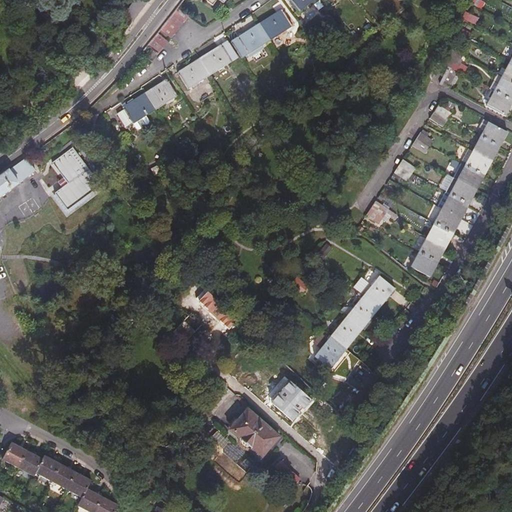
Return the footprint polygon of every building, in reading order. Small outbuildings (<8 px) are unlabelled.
[(290,0),(300,12),(315,0),(290,0)] [(179,7),(161,29),(171,37),(184,22),(185,23),(189,17),(179,7)] [(281,11),(231,42),(241,58),(291,27),(281,11)] [(461,19),(474,26),(478,18),(464,11),(461,19)] [(470,34),(462,30),(459,36),(467,40),(470,34)] [(151,48),(159,54),(168,42),(158,33),(148,46),(151,48)] [(221,47),(177,74),(187,90),(231,64),(221,47)] [(440,64),(448,68),(450,70),(457,59),(460,60),(464,52),(456,47),(454,52),(451,50),(440,64)] [(159,54),(151,48),(144,56),(152,63),(159,54)] [(511,101),(511,56),(504,71),(501,69),(497,76),(501,78),(496,87),(493,91),(493,92),(489,99),(485,106),(503,117),(511,101)] [(450,70),(448,68),(439,85),(448,89),(451,84),(454,77),(457,73),(450,70)] [(492,84),(496,87),(501,78),(497,76),(496,75),(492,84)] [(177,98),(166,80),(122,108),(123,110),(116,114),(125,128),(132,124),(136,132),(149,124),(144,117),(177,98)] [(439,105),(429,119),(442,128),(451,114),(439,105)] [(505,134),(481,122),(478,128),(483,131),(472,152),(467,162),(461,173),(457,181),(453,188),(448,185),(444,192),(449,195),(445,202),(441,210),(409,268),(427,278),(505,134)] [(420,133),(412,146),(424,154),(432,142),(420,133)] [(67,211),(100,185),(70,148),(50,164),(60,176),(54,181),(58,186),(59,187),(52,192),(67,211)] [(467,150),(462,159),(467,162),(472,152),(467,150)] [(414,168),(402,160),(397,167),(409,175),(414,168)] [(0,200),(18,187),(17,185),(23,181),(27,178),(32,175),(23,162),(17,166),(8,173),(0,179),(0,200)] [(456,171),(452,178),(457,181),(461,173),(456,171)] [(154,182),(149,173),(144,176),(149,184),(154,182)] [(448,185),(453,188),(457,181),(452,178),(448,185)] [(392,193),(386,189),(382,195),(388,199),(392,193)] [(440,200),(436,207),(441,210),(445,202),(440,200)] [(375,202),(365,216),(378,225),(387,210),(375,202)] [(329,248),(324,244),(314,257),(318,261),(329,248)] [(404,263),(409,266),(415,255),(410,252),(404,263)] [(291,282),(298,292),(306,287),(299,277),(291,282)] [(317,350),(311,357),(326,370),(392,289),(377,277),(326,340),(317,350)] [(235,320),(204,290),(195,300),(227,329),(235,320)] [(196,320),(189,314),(174,331),(180,337),(196,320)] [(317,350),(326,340),(318,334),(310,344),(317,350)] [(360,387),(354,396),(355,397),(361,401),(368,392),(360,387)] [(345,413),(355,397),(354,396),(352,395),(341,412),(346,415),(347,414),(345,413)] [(346,415),(351,418),(361,401),(355,397),(345,413),(347,414),(346,415)] [(277,442),(246,415),(229,434),(261,461),(277,442)] [(11,444),(2,461),(32,477),(34,474),(81,499),(78,507),(87,511),(115,511),(118,507),(87,490),(91,482),(44,457),(42,460),(11,444)] [(144,498),(152,504),(155,500),(148,493),(144,498)] [(158,508),(163,511),(171,511),(162,503),(158,508)]
